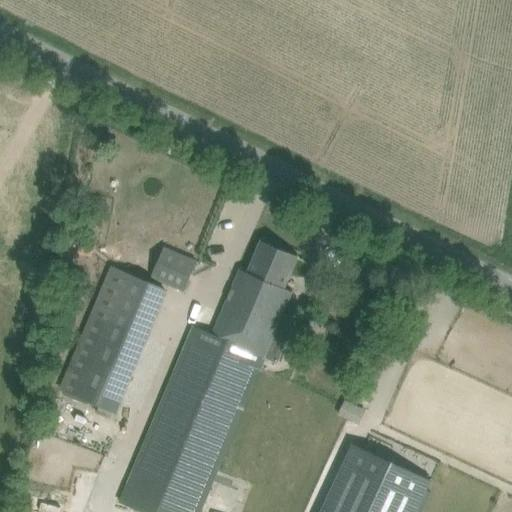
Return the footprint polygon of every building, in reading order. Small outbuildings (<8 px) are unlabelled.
[(0,111),(0,219),(34,123),(0,111)] [(193,324),(119,499),(148,511),(201,511),(218,471),(260,370),(265,358),(278,363),(297,318),(284,313),(288,303),(293,292),(293,291),(285,288),(288,281),(298,256),(262,241),(254,259),(248,273),(240,270),(214,334),(193,324)] [(166,248),(154,277),(185,291),(198,261),(166,248)] [(90,313),(60,389),(117,412),(149,337),(90,313)] [(321,511),(418,511),(433,482),(353,445),(321,511)]
